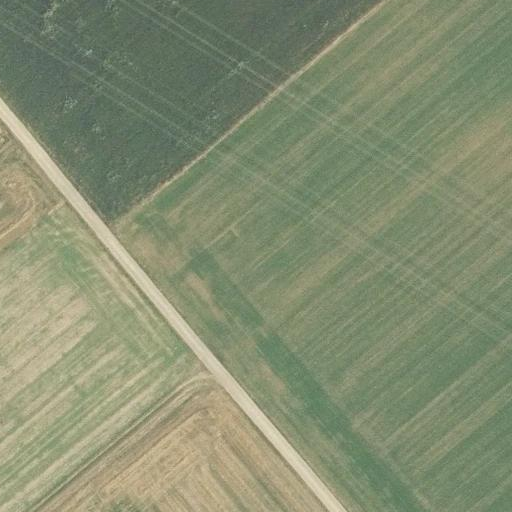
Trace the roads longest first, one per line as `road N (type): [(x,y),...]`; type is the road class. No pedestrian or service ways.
road 1 (track): [(337,511),(0,109)]
road 2 (track): [(228,382),(70,511)]
